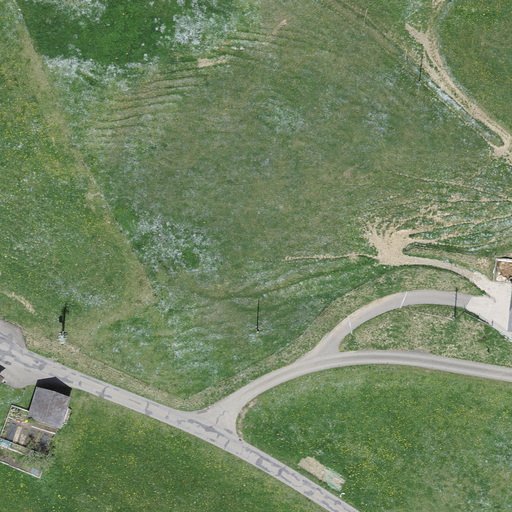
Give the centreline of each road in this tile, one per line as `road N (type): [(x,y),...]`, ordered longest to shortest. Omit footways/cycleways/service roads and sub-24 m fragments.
road 1 (track): [(342,511),(204,432),(0,346)]
road 2 (track): [(511,375),(391,356),(319,362),(249,391),(204,432)]
road 3 (track): [(511,137),(352,0)]
road 4 (track): [(319,362),(342,328),(378,306),(424,296),(481,300)]
